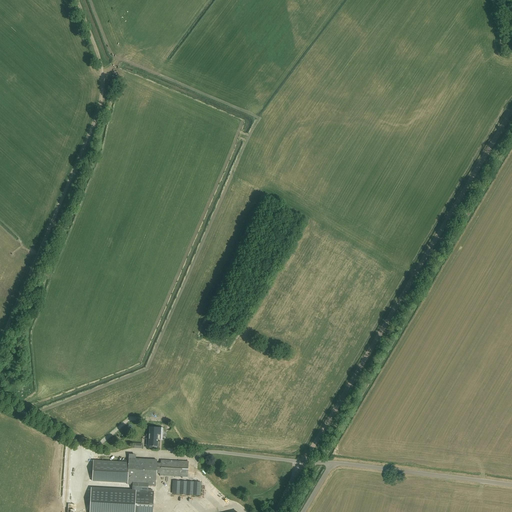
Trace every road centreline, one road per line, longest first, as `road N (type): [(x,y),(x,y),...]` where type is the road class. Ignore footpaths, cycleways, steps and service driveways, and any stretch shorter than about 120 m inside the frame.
road 1 (unclassified): [(511,110),(303,462)]
road 2 (unclassified): [(332,463),(511,485)]
